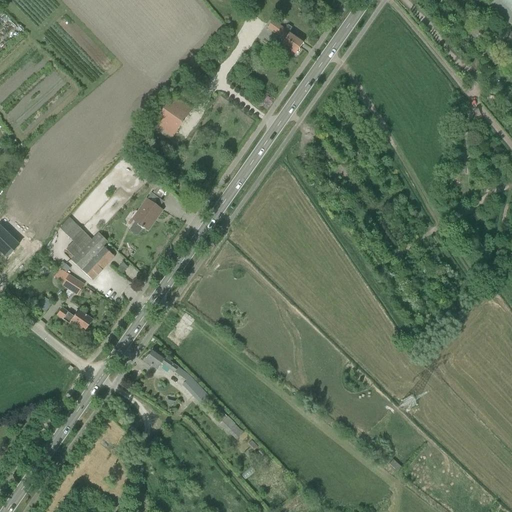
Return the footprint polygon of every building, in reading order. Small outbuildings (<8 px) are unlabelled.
[(511,22),(511,0),(494,0),(491,4),(510,24),(511,22)] [(276,34),(281,25),(270,19),(265,28),(276,34)] [(281,45),(276,52),(284,57),(289,50),(294,54),(296,53),(298,53),(299,50),(299,48),(303,43),(294,37),(288,33),(291,28),(287,25),(284,30),(283,29),(279,36),(284,39),(280,44),(281,45)] [(171,96),(152,124),(172,137),(191,109),(171,96)] [(159,182),(154,178),(148,186),(154,189),(159,182)] [(163,202),(151,193),(146,200),(145,199),(130,221),(133,223),(129,229),(129,232),(135,235),(137,235),(142,229),(141,229),(143,227),(147,230),(153,223),(151,222),(154,218),(156,219),(161,211),(158,209),(163,202)] [(75,224),(65,234),(72,242),(83,232),(75,224)] [(0,251),(5,257),(6,257),(6,258),(7,257),(17,246),(18,245),(17,245),(0,228),(0,251)] [(106,242),(98,233),(70,260),(91,280),(113,257),(102,246),(106,242)] [(83,285),(68,275),(61,285),(76,295),(83,285)] [(43,297),(35,306),(43,313),(51,304),(43,297)] [(73,317),(61,309),(56,315),(76,329),(77,328),(83,332),(92,320),(78,311),(73,317)] [(144,361),(156,369),(160,364),(186,381),(182,386),(198,404),(207,395),(191,378),(177,368),(152,350),(144,361)] [(219,423),(236,441),(243,434),(234,424),(227,417),(222,413),(214,420),(219,424),(219,423)]
